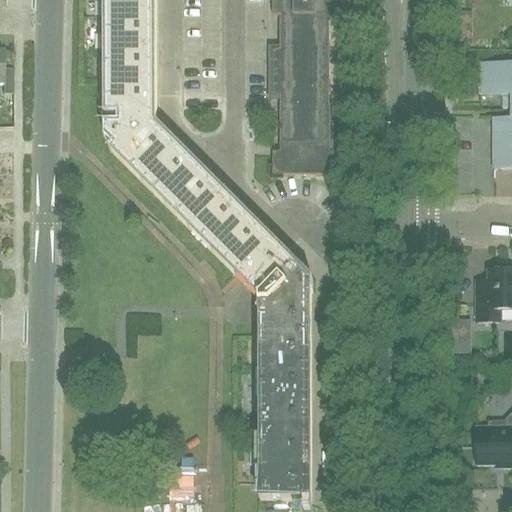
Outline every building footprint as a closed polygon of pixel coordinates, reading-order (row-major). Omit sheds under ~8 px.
[(260,302),(260,324),(260,503),(308,503),(308,295),(313,295),(313,281),(304,272),(300,276),(294,282),(289,277),(295,271),(153,128),(153,126),(145,126),(145,118),(153,118),(152,0),(105,0),(105,118),(119,118),(119,126),(105,126),(105,139),(113,148),(110,153),(134,177),(260,302)] [(273,0),(273,17),(280,17),(280,61),(273,61),(273,98),(280,98),(281,143),(330,143),(330,17),(337,17),(337,0),(273,0)] [(457,33),(457,43),(472,43),(473,33),(457,33)] [(14,96),(14,71),(5,71),(5,54),(0,53),(0,88),(4,89),(4,96),(14,96)] [(511,65),(510,65),(510,73),(482,73),(482,89),(480,89),(480,93),(482,93),(482,97),(511,97),(511,120),(496,120),(496,171),(511,171),(511,65)] [(511,273),(489,273),(489,300),(476,300),(476,324),(500,324),(500,312),(511,311),(511,273)] [(505,472),(511,471),(511,430),(478,431),(478,469),(505,469),(505,472)]
